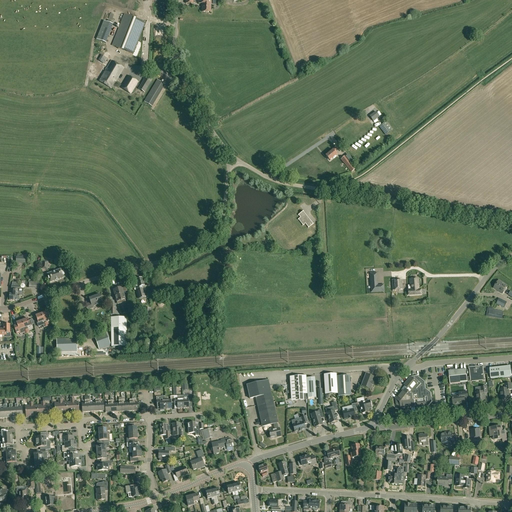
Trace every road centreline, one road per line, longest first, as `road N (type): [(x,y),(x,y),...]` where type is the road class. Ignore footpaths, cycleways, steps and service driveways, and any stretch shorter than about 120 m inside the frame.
road 1 (unclassified): [(0,308),(200,247),(223,212),(227,171)]
road 2 (track): [(511,218),(322,189)]
road 3 (unclassified): [(228,154),(177,68),(176,0)]
road 4 (unclassified): [(408,364),(511,255)]
road 5 (tertiary): [(372,423),(511,414)]
road 6 (tertiary): [(245,466),(372,423)]
road 7 (unclassified): [(280,373),(383,366),(399,374)]
